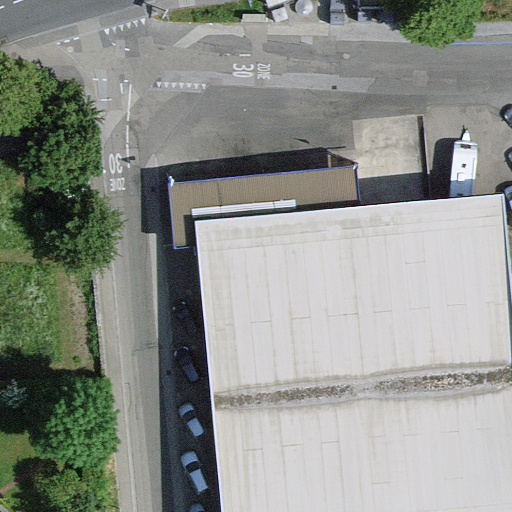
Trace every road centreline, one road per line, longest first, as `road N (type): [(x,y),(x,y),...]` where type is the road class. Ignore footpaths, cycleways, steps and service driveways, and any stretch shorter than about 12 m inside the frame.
road 1 (residential): [(113,53),(160,511)]
road 2 (residential): [(511,56),(113,53)]
